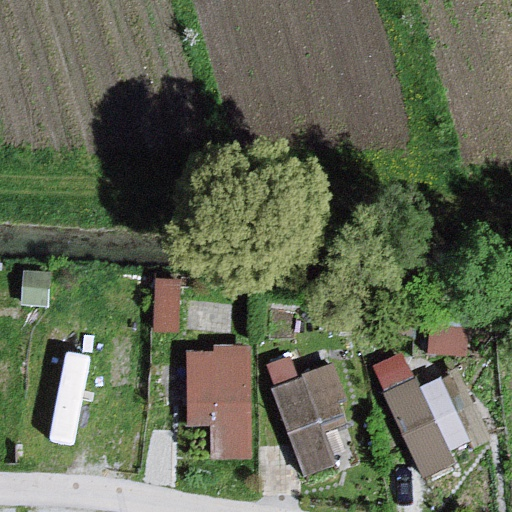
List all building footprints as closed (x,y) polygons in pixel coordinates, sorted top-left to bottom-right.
[(51,284),(26,282),(24,306),(49,308),(51,284)] [(183,290),(158,289),(157,335),(182,336),(183,290)] [(153,295),(130,292),(127,321),(150,324),(153,295)] [(230,307),(191,303),(188,328),(228,332),(230,307)] [(470,333),(436,330),(434,358),(468,360),(470,333)] [(24,336),(0,334),(0,389),(21,390),(24,336)] [(259,351),(216,350),(216,359),(190,358),(189,434),(221,434),(220,466),(257,466),(259,351)] [(146,364),(37,352),(30,415),(139,427),(146,364)] [(423,392),(403,352),(370,368),(427,483),(456,469),(451,457),(473,446),(441,382),(423,392)] [(348,405),(333,368),(268,394),(306,486),(340,472),(327,440),(349,431),(340,408),(348,405)]
